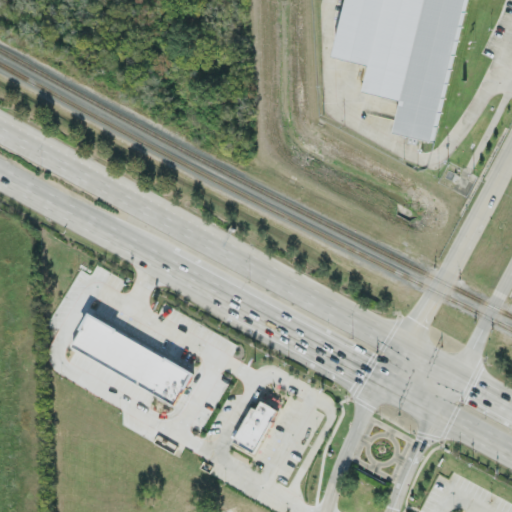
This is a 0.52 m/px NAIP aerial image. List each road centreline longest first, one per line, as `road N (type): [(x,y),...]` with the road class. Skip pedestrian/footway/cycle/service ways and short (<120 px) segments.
road 1 (trunk): [(458,375),(0,127)]
road 2 (residential): [(484,200),(377,382)]
road 3 (trunk): [(0,170),(158,259)]
road 4 (trunk): [(234,301),(377,382)]
road 5 (tertiary): [(377,382),(323,511)]
road 6 (residential): [(458,375),(511,263)]
